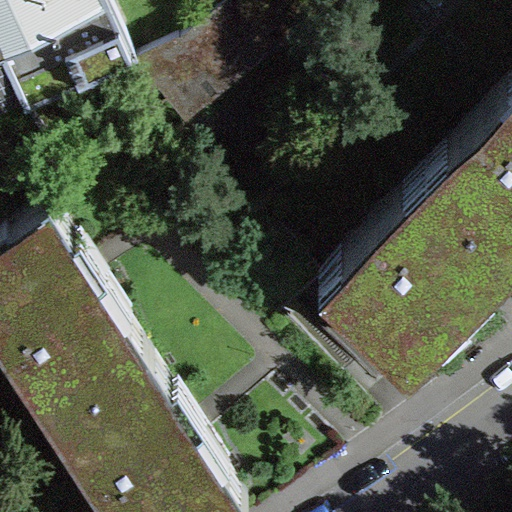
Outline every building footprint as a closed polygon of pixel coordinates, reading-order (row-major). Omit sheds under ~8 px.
[(0,0),(0,43),(3,42),(28,96),(133,49),(110,0),(0,0)] [(214,0),(179,28),(133,49),(28,96),(42,117),(51,130),(159,80),(185,113),(325,0),(214,0)] [(14,133),(42,117),(28,96),(3,42),(0,43),(0,177),(29,160),(14,133)] [(511,65),(426,153),(511,237),(511,65)] [(511,237),(426,153),(319,260),(409,349),(511,244),(511,237)] [(148,337),(49,185),(0,217),(0,329),(48,402),(148,337)] [(164,360),(148,337),(48,402),(120,511),(208,511),(247,487),(164,360)]
